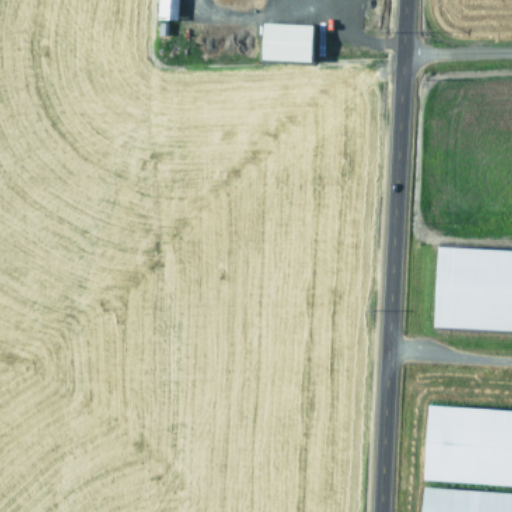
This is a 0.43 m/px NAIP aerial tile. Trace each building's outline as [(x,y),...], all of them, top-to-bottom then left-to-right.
[(175,0),(175,20),(154,19),(155,0),(175,0)] [(165,35),(156,35),(157,22),(166,23),(165,35)] [(309,24),(308,61),(258,59),(259,22),(309,24)] [(511,249),(511,331),(428,327),(432,246),(511,249)] [(511,408),(511,483),(417,477),(422,403),(511,408)] [(511,491),(511,511),(417,511),(419,485),(511,491)]
